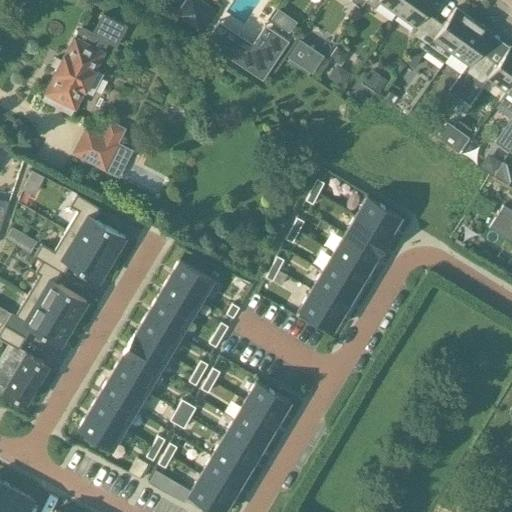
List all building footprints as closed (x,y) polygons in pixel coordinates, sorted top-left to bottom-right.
[(364,0),(365,0),(374,7),(378,0),(397,13),(405,0),(364,0)] [(432,0),(405,0),(397,13),(415,26),(410,32),(419,39),(434,18),(425,11),(432,0)] [(421,40),(417,45),(425,51),(443,63),(444,62),(451,51),(473,20),(455,7),(443,24),(434,18),(419,39),(421,40)] [(278,8),(270,18),(289,31),(296,21),(278,8)] [(81,26),(66,55),(63,53),(53,73),(55,73),(44,98),(70,112),(83,88),(91,92),(102,73),(92,68),(107,40),(115,45),(125,25),(103,13),(93,32),(81,26)] [(457,80),(450,90),(459,97),(466,87),(488,56),(479,50),(491,33),(473,20),(451,51),(469,64),(462,74),(457,80)] [(214,27),(205,41),(263,79),(289,40),(271,28),(254,54),(214,27)] [(297,41),(287,56),(289,57),(309,71),(312,73),(321,58),(297,41)] [(497,63),(488,56),(466,87),(476,94),(487,77),(505,90),(511,80),(511,47),(509,45),(497,63)] [(337,47),(331,56),(340,62),(344,56),(344,52),(337,47)] [(412,52),(406,61),(414,67),(421,57),(412,52)] [(370,72),(363,81),(380,93),(386,84),(370,72)] [(511,117),(495,142),(507,151),(511,144),(511,80),(505,90),(498,100),(511,109),(511,117)] [(85,125),(71,153),(104,169),(118,141),(125,127),(108,119),(101,133),(85,125)] [(446,120),(436,135),(458,151),(469,136),(446,120)] [(0,137),(0,147),(7,150),(10,141),(0,137)] [(486,157),(481,164),(492,172),(499,161),(492,156),(486,157)] [(43,175),(32,170),(27,178),(39,183),(43,175)] [(316,178),(311,188),(318,192),(323,182),(316,178)] [(311,188),(305,199),(312,203),(318,192),(311,188)] [(78,209),(66,229),(112,257),(125,236),(96,218),(102,208),(80,194),(76,192),(69,204),(78,209)] [(366,195),(355,214),(389,234),(400,215),(366,195)] [(511,209),(503,204),(489,227),(511,241),(511,209)] [(355,214),(344,232),(377,253),(389,234),(355,214)] [(296,216),(291,227),(298,231),(303,220),(296,216)] [(12,225),(5,236),(16,242),(22,231),(12,225)] [(291,227),(285,237),(292,241),(298,231),(291,227)] [(34,254),(33,255),(42,260),(42,259),(64,272),(70,261),(99,278),(112,257),(66,229),(53,250),(41,242),(34,254)] [(344,232),(332,251),(366,271),(377,253),(344,232)] [(15,244),(5,238),(1,249),(9,253),(15,244)] [(332,251),(321,270),(355,290),(366,271),(332,251)] [(276,255),(271,265),(278,269),(283,258),(276,255)] [(212,278),(179,258),(167,277),(201,298),(212,278)] [(39,273),(27,293),(73,321),(86,300),(57,282),(64,272),(42,259),(42,260),(35,271),(39,273)] [(271,265),(265,276),(272,280),(278,269),(271,265)] [(321,270),(310,288),(344,308),(355,290),(321,270)] [(201,298),(167,277),(156,296),(190,316),(201,298)] [(299,307),(333,328),(344,308),(310,288),(299,307)] [(11,311),(4,323),(25,336),(32,325),(60,343),(73,321),(27,293),(15,314),(11,311)] [(190,316),(156,296),(145,314),(179,335),(190,316)] [(232,302),(226,312),(232,317),(233,316),(239,306),(232,302)] [(179,335),(145,314),(134,333),(168,353),(179,335)] [(228,325),(221,321),(215,331),(221,335),(228,325)] [(0,337),(18,348),(25,336),(4,323),(0,329),(0,337)] [(208,341),(215,345),(221,335),(215,331),(208,341)] [(168,353),(134,333),(123,351),(156,372),(168,353)] [(26,401),(48,364),(25,350),(3,387),(7,390),(5,393),(20,402),(22,398),(26,401)] [(156,372),(123,351),(111,370),(145,390),(156,372)] [(207,363),(200,359),(194,369),(201,373),(207,363)] [(219,370),(212,366),(206,376),(213,381),(219,370)] [(195,384),(201,373),(194,369),(188,380),(195,384)] [(145,390),(111,370),(100,388),(134,409),(145,390)] [(200,387),(207,391),(213,381),(206,376),(200,387)] [(289,400),(256,380),(244,399),(278,419),(289,400)] [(134,409),(100,388),(89,407),(123,427),(134,409)] [(176,408),(182,412),(188,402),(181,398),(176,408)] [(244,399),(233,417),(267,438),(278,419),(244,399)] [(195,406),(188,402),(182,412),(189,417),(195,406)] [(78,426),(112,447),(123,427),(89,407),(78,426)] [(170,419),(177,423),(182,412),(176,408),(170,419)] [(177,423),(183,427),(189,417),(182,412),(177,423)] [(256,456),(267,438),(233,417),(222,436),(256,456)] [(152,444),(158,448),(164,438),(158,434),(152,444)] [(256,456),(222,436),(211,454),(244,475),(256,456)] [(176,445),(170,441),(164,452),(170,456),(176,445)] [(146,455),(153,459),(158,448),(152,444),(146,455)] [(170,456),(164,452),(158,462),(165,466),(170,456)] [(233,493),(244,475),(211,454),(200,473),(233,493)] [(188,492),(220,511),(222,511),(233,493),(200,473),(188,492)] [(0,505),(11,485),(0,478),(0,505)] [(189,490),(168,478),(162,488),(183,500),(189,490)] [(11,485),(0,505),(0,511),(24,511),(33,497),(11,485)]
